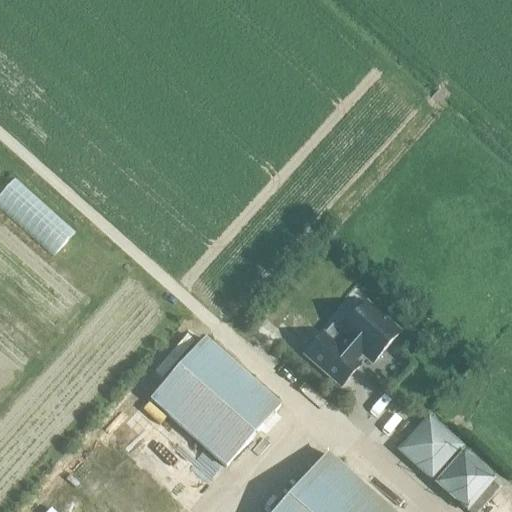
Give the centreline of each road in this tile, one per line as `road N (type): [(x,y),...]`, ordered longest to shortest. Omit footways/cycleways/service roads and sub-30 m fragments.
road 1 (track): [(224,330),(0,131)]
road 2 (track): [(430,511),(316,415)]
road 3 (track): [(230,511),(316,415)]
road 4 (track): [(316,415),(224,330)]
